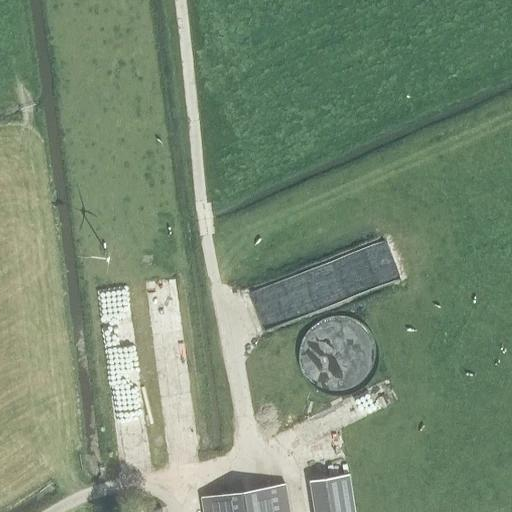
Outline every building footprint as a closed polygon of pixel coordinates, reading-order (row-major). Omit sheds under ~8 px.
[(352,268),(370,262),(377,283),(387,283),(402,278),(402,276),(396,258),(395,243),(393,237),(325,260),(325,261),(329,273),(341,272),(341,282),(352,282),(352,268)] [(285,280),(246,291),(255,323),(286,314),(284,305),(292,303),(285,280)] [(307,387),(317,395),(329,399),(342,400),(354,396),(364,388),(372,378),(376,366),(375,353),(371,342),(364,332),(355,325),(343,321),(332,321),(320,324),(310,330),(302,340),(297,351),(296,364),(300,376),(307,387)] [(353,511),(348,474),(324,477),(329,511),(353,511)] [(201,497),(203,511),(288,511),(284,484),(201,497)]
